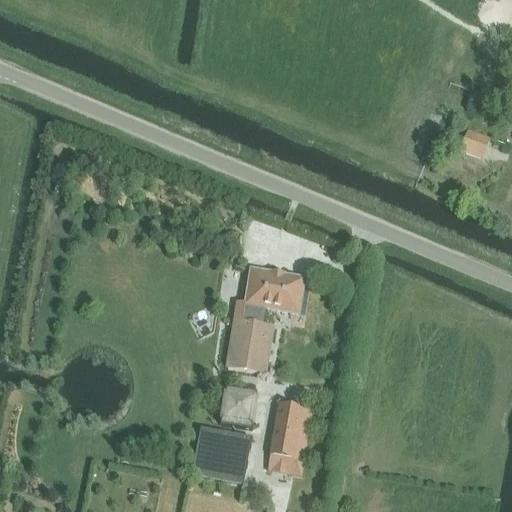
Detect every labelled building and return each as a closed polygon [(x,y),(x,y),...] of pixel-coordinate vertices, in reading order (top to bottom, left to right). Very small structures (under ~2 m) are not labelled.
[(459,156),(484,165),(491,142),(468,133),(459,156)] [(238,323),(261,327),(263,311),(297,316),(303,283),(284,280),(284,279),(283,278),(283,279),(272,278),(272,277),(270,276),(270,277),(252,274),(246,306),(238,305),(236,316),(240,316),(238,323)] [(238,323),(235,323),(235,324),(228,371),(264,377),(272,329),(261,327),(238,323)] [(225,396),(220,428),(252,433),(257,401),(225,396)] [(313,413),(279,407),(267,474),(301,480),(313,413)] [(252,442),(211,434),(200,432),(192,477),(244,488),(252,442)]
